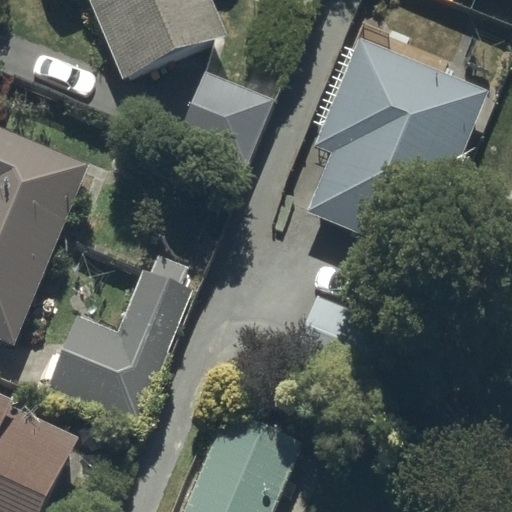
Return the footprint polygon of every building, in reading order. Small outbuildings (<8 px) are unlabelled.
[(73,0),(84,0),(122,90),(227,46),(207,0),(57,0),(60,6),(73,0)] [(331,165),(307,222),(418,269),(488,103),(360,49),(314,157),(331,165)] [(176,148),(246,177),(274,109),(205,80),(176,148)] [(0,349),(16,356),(90,174),(0,138),(0,349)] [(79,325),(48,402),(139,439),(184,329),(131,307),(117,341),(79,325)] [(377,330),(317,307),(295,364),(356,387),(377,330)] [(0,511),(50,511),(79,450),(0,412),(0,511)] [(188,511),(278,511),(304,452),(227,420),(188,511)]
